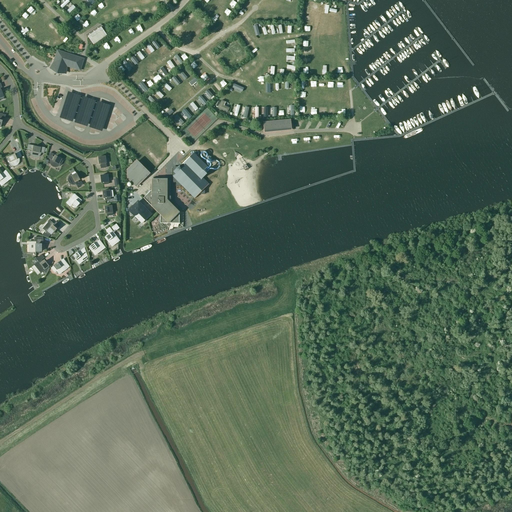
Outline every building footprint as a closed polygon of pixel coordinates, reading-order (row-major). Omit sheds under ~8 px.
[(68,0),(66,0),(60,5),(62,8),(70,2),(68,0)] [(73,5),(66,11),(68,13),(75,7),(73,5)] [(107,35),(101,27),(88,36),(93,45),(107,35)] [(146,46),(152,53),(155,50),(149,43),(146,46)] [(229,63),(241,54),(234,46),(223,54),(229,63)] [(164,57),(170,51),(168,48),(161,54),(164,57)] [(79,69),(82,60),(58,52),(58,54),(56,53),(54,61),(51,68),(51,67),(56,69),(55,70),(56,70),(57,70),(60,71),(59,71),(60,72),(61,71),(65,72),(66,73),(66,65),(79,69)] [(128,71),(131,68),(125,60),(122,62),(128,71)] [(168,72),(170,74),(172,71),(165,64),(161,68),(166,74),(168,72)] [(181,69),(178,72),(184,79),(187,77),(181,69)] [(171,78),(177,85),(180,82),(173,75),(171,78)] [(189,84),(192,87),(199,81),(196,78),(189,84)] [(163,85),(169,91),(172,88),(166,82),(163,85)] [(216,82),(213,85),(219,91),(222,88),(216,82)] [(233,88),(241,92),(243,88),(235,84),(233,88)] [(211,98),(214,96),(208,88),(205,91),(211,98)] [(157,89),(155,92),(161,98),(164,95),(157,89)] [(201,95),(198,97),(205,106),(207,104),(201,95)] [(190,103),(193,108),(191,109),(193,112),(198,108),(193,101),(190,103)] [(186,109),(183,111),(188,118),(191,116),(186,109)] [(177,114),(174,117),(181,125),(184,122),(177,114)] [(292,130),(290,119),(263,122),(264,133),(292,130)] [(26,150),(30,151),(30,152),(30,153),(30,154),(31,154),(31,155),(32,156),(33,156),(33,157),(34,157),(35,157),(36,157),(37,157),(38,157),(38,156),(39,156),(39,155),(40,155),(40,154),(40,153),(44,154),(45,148),(41,147),(41,148),(34,146),(31,146),(31,145),(28,144),(27,150),(26,150)] [(19,159),(18,158),(22,156),(22,157),(19,151),(16,153),(17,156),(15,157),(14,155),(8,157),(10,162),(8,163),(9,163),(10,164),(11,165),(12,165),(13,165),(14,166),(15,165),(16,165),(17,164),(18,164),(18,163),(18,162),(19,162),(19,161),(19,160),(19,159)] [(47,157),(51,159),(51,160),(50,160),(50,161),(50,162),(50,163),(50,164),(51,164),(51,165),(52,165),(52,166),(53,166),(53,167),(54,167),(55,167),(56,167),(57,167),(57,166),(58,166),(59,166),(59,165),(60,165),(60,164),(61,165),(63,161),(61,159),(55,156),(54,158),(52,157),(53,154),(50,152),(48,157),(47,157)] [(172,168),(172,181),(175,181),(175,186),(182,186),(194,199),(199,194),(204,194),(204,189),(208,184),(202,178),(207,174),(203,171),(207,167),(193,153),(182,164),(184,165),(181,168),(179,166),(177,168),(176,168),(176,166),(176,168),(176,169),(173,169),(173,168),(172,168)] [(210,154),(205,159),(210,164),(215,159),(210,154)] [(104,156),(98,157),(99,164),(97,164),(98,164),(100,164),(101,168),(106,167),(105,163),(107,163),(105,163),(104,156)] [(128,178),(136,187),(146,177),(133,164),(127,170),(128,178)] [(10,177),(6,171),(1,175),(0,173),(0,183),(2,185),(6,182),(6,181),(10,177)] [(68,179),(68,180),(68,181),(69,181),(69,182),(69,183),(70,183),(70,184),(71,184),(72,184),(72,185),(73,185),(74,185),(74,184),(75,184),(76,184),(78,188),(78,187),(83,185),(81,181),(78,183),(77,181),(79,179),(76,174),(75,172),(71,174),(70,174),(71,175),(70,175),(70,176),(69,176),(69,177),(68,178),(68,179)] [(107,175),(101,176),(102,182),(100,182),(100,183),(103,182),(103,185),(108,184),(108,182),(109,182),(109,181),(108,181),(107,175)] [(167,197),(167,178),(151,178),(151,190),(143,198),(160,215),(160,223),(167,223),(167,225),(167,226),(168,226),(168,227),(169,227),(169,226),(170,226),(170,225),(170,223),(179,223),(179,214),(180,213),(170,204),(170,199),(170,197),(168,197),(167,197)] [(109,190),(103,191),(104,198),(102,198),(105,198),(105,200),(110,200),(110,197),(111,197),(110,197),(109,190)] [(81,200),(74,195),(73,197),(72,197),(72,198),(68,202),(68,203),(68,204),(68,205),(69,205),(70,205),(71,205),(72,204),(76,208),(80,204),(79,203),(81,200)] [(152,214),(138,200),(127,210),(134,217),(141,224),(145,220),(146,220),(152,214)] [(111,206),(105,207),(106,213),(104,214),(107,213),(107,216),(112,215),(112,213),(114,213),(113,212),(112,212),(111,206)] [(46,231),(42,235),(48,237),(51,234),(52,234),(56,229),(55,229),(57,227),(58,228),(60,225),(56,221),(57,221),(56,221),(53,224),(50,221),(43,228),(46,231)] [(118,239),(113,232),(109,228),(106,230),(109,234),(105,237),(111,245),(116,241),(115,241),(117,239),(118,239)] [(28,252),(42,252),(41,242),(43,242),(43,237),(36,237),(34,237),(34,241),(28,241),(28,252)] [(93,243),(89,247),(95,255),(100,251),(99,251),(104,247),(99,240),(94,244),(93,243)] [(84,260),(83,259),(87,256),(87,257),(83,248),(84,249),(78,253),(77,252),(73,256),(75,259),(79,264),(84,260)] [(38,262),(34,265),(41,273),(43,271),(46,274),(49,268),(48,266),(44,261),(43,262),(42,260),(44,258),(41,254),(36,258),(35,258),(37,260),(38,262)] [(57,262),(53,266),(57,271),(59,274),(64,271),(63,270),(68,266),(63,259),(58,263),(57,262)]
